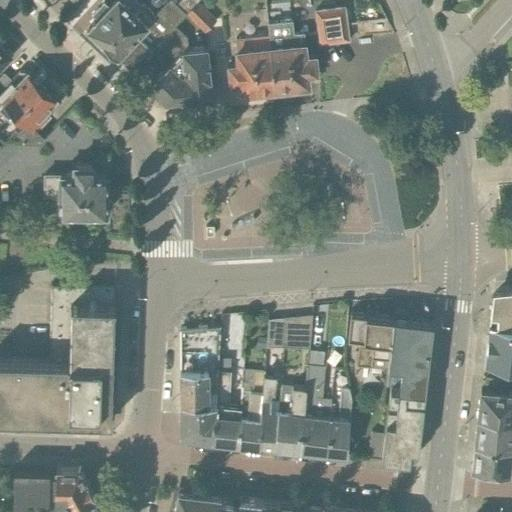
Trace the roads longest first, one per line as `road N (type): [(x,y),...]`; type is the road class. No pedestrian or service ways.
road 1 (residential): [(154,288),(153,192),(138,136),(5,0)]
road 2 (residential): [(154,288),(459,261)]
road 3 (residential): [(438,482),(141,453)]
road 4 (secondary): [(438,482),(459,261)]
road 5 (secondary): [(459,261),(454,157),(435,74)]
road 6 (residential): [(141,453),(154,288)]
road 7 (residential): [(141,453),(0,445)]
